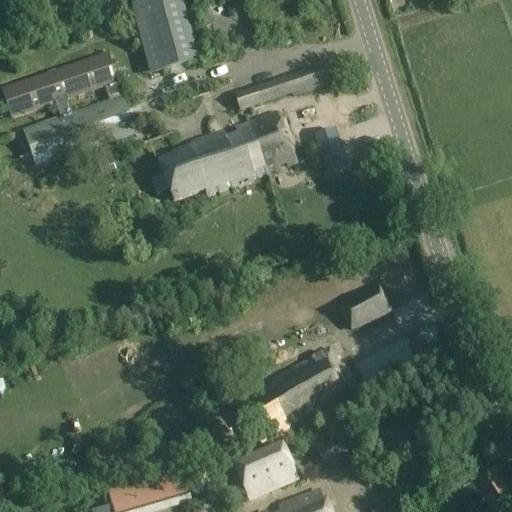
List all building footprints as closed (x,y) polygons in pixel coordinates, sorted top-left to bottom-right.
[(158,0),(131,7),(150,77),(200,63),(183,0),(158,0)] [(220,10),(220,29),(244,28),(243,10),(220,10)] [(23,133),(36,170),(136,135),(108,55),(2,91),(12,121),(56,106),(60,119),(23,133)] [(235,96),(241,115),(331,84),(325,66),(235,96)] [(207,197),(238,186),(237,184),(247,181),(247,183),(296,164),(276,116),(235,130),(237,136),(225,140),(223,134),(192,145),(193,148),(173,155),(174,158),(158,163),(174,203),(205,192),(207,197)] [(336,131),(314,138),(323,164),(345,156),(336,131)] [(339,309),(352,332),(392,312),(379,288),(339,309)] [(290,434),(356,396),(329,350),(285,378),(289,385),(278,390),(275,387),(240,409),(265,451),(289,433),(290,434)] [(234,468),(250,504),(299,482),(282,446),(234,468)] [(181,474),(138,487),(108,496),(113,511),(142,511),(189,498),(181,474)] [(475,511),(511,511),(511,501),(494,474),(463,494),(475,511)] [(326,511),(319,493),(279,509),(279,511),(326,511)]
